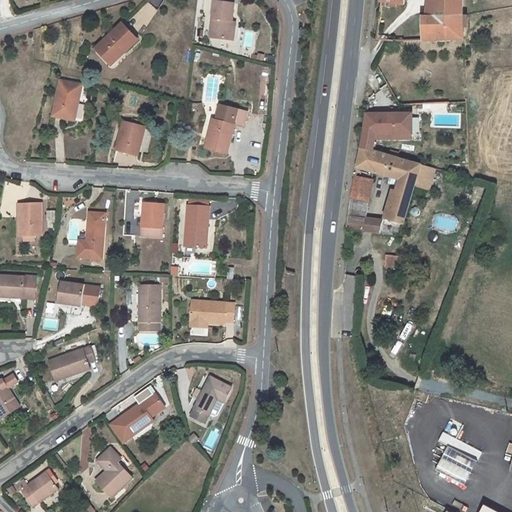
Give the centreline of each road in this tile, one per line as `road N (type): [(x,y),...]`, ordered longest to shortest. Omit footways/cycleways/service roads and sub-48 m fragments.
road 1 (secondary): [(353,511),(335,452),(324,363),(327,257),(357,0)]
road 2 (secondary): [(335,0),(307,254),(305,358),(333,511)]
road 3 (residential): [(263,357),(168,358),(0,478)]
road 4 (residential): [(270,193),(28,176),(0,164)]
road 5 (unclassified): [(270,193),(288,26),(278,0)]
road 6 (unclassified): [(263,357),(270,193)]
road 7 (unclassified): [(241,497),(239,464),(260,399),(263,357)]
